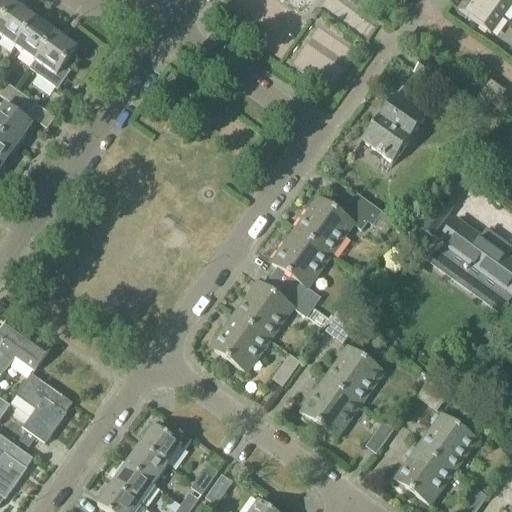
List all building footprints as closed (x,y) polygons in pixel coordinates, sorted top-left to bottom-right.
[(2,0),(0,0),(0,27),(14,8),(2,0)] [(373,0),(361,0),(360,3),(369,10),(376,2),(373,0)] [(501,20),(472,0),(465,0),(456,13),(490,37),(501,20)] [(511,5),(511,4),(506,0),(472,0),(501,20),(511,5)] [(34,22),(14,8),(0,27),(0,40),(14,50),(34,22)] [(54,37),(34,22),(14,50),(34,65),(54,37)] [(54,37),(34,65),(29,73),(57,93),(69,75),(62,70),(75,51),(54,37)] [(433,91),(443,78),(422,63),(413,76),(433,91)] [(489,84),(479,98),(494,109),(504,96),(489,84)] [(0,99),(6,104),(14,93),(7,87),(0,96),(0,99)] [(361,144),(392,167),(426,120),(411,110),(417,102),(402,90),(396,99),(361,144)] [(35,108),(14,93),(6,104),(27,119),(35,108)] [(3,110),(0,113),(0,138),(16,151),(31,130),(3,110)] [(16,151),(0,138),(0,169),(2,171),(16,151)] [(293,234),(329,260),(353,227),(361,233),(367,225),(385,238),(397,219),(385,211),(381,216),(356,198),(341,219),(316,201),(293,234)] [(441,206),(422,232),(432,239),(451,214),(441,206)] [(456,221),(433,252),(464,275),(477,285),(506,306),(511,298),(511,262),(506,258),(511,251),(485,232),(480,239),(456,221)] [(329,260),(293,234),(270,266),(276,271),(269,281),(312,312),(319,301),(306,292),(329,260)] [(256,286),(232,318),(268,344),(292,312),(305,322),(312,312),(269,281),(262,290),(256,286)] [(356,327),(337,313),(322,334),(341,348),(356,327)] [(268,344),(232,318),(209,351),(245,377),(268,344)] [(0,377),(13,360),(33,374),(48,353),(7,324),(0,333),(0,377)] [(323,383),(359,409),(382,377),(346,351),(323,383)] [(270,383),(281,391),(299,366),(288,358),(270,383)] [(10,407),(28,419),(21,430),(43,446),(61,421),(60,421),(70,406),(31,377),(10,407)] [(450,395),(430,381),(416,401),(435,415),(450,395)] [(359,409),(323,383),(300,416),(335,442),(359,409)] [(0,419),(9,408),(0,401),(0,419)] [(417,450),(452,476),(476,444),(440,418),(417,450)] [(364,450),(374,458),(392,433),(382,426),(364,450)] [(143,442),(138,449),(165,469),(180,449),(184,452),(189,444),(168,429),(162,437),(152,430),(148,428),(145,430),(140,436),(140,440),(143,442)] [(0,506),(3,502),(4,503),(22,478),(21,477),(32,462),(0,439),(0,506)] [(138,449),(124,469),(152,488),(165,469),(138,449)] [(452,476),(417,450),(393,483),(429,509),(452,476)] [(189,491),(199,498),(200,499),(216,476),(206,468),(189,491)] [(124,469),(111,488),(138,508),(152,488),(124,469)] [(204,502),(205,502),(214,509),(231,486),(221,479),(204,502)] [(102,500),(96,508),(100,511),(143,511),(138,508),(111,488),(106,489),(101,495),(102,500)] [(461,511),(477,511),(486,500),(475,493),(461,511)] [(188,496),(177,511),(191,511),(198,502),(188,496)]
